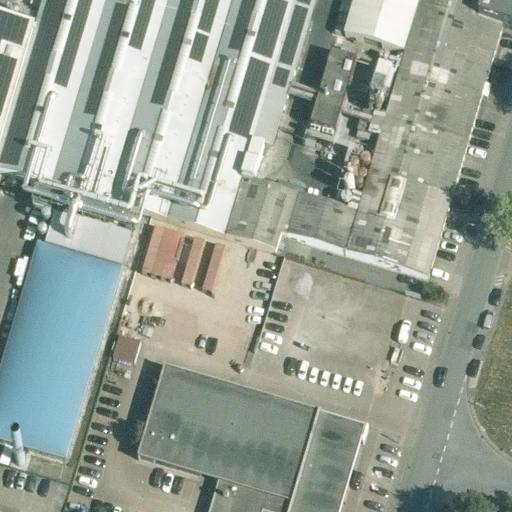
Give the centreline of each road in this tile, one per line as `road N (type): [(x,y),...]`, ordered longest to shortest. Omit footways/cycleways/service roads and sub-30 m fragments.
road 1 (unclassified): [(432,449),(511,182)]
road 2 (unknown): [(331,0),(287,154),(292,170),(336,186)]
